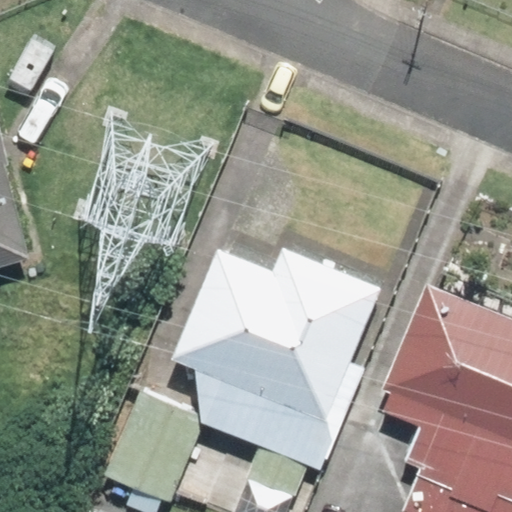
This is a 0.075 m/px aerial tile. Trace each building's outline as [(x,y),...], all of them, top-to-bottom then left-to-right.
[(0,159),(0,262),(25,256),(0,159)] [(194,408),(308,454),(367,306),(376,284),(274,243),(265,266),(209,243),(164,354),(209,371),(194,408)] [(511,511),(511,318),(422,281),(378,387),(384,390),(376,409),(415,425),(403,455),(419,461),(397,511),(511,511)] [(135,388),(100,474),(168,501),(202,415),(135,388)] [(259,439),(245,474),(294,493),(307,459),(259,439)]
